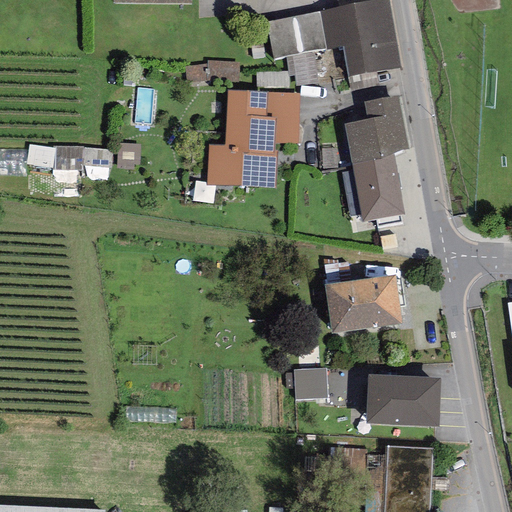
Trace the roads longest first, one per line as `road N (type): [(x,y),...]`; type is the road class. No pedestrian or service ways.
road 1 (residential): [(401,0),(452,265)]
road 2 (residential): [(452,265),(498,511)]
